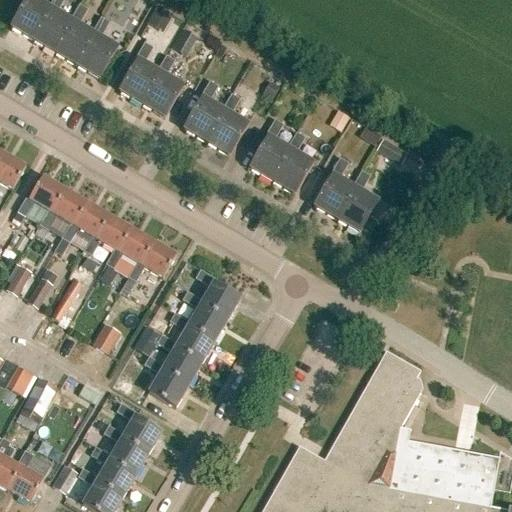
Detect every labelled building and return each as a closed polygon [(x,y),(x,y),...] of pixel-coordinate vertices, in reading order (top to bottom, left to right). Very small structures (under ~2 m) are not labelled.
[(34,3),(35,0),(27,0),(9,31),(30,44),(49,12),(47,11),(34,3)] [(52,0),(47,11),(49,12),(30,44),(52,57),(70,25),(68,24),(55,16),(64,0),(52,0)] [(77,29),(86,13),(78,8),(68,24),(70,25),(52,57),(73,69),(92,37),(90,36),(77,29)] [(145,29),(162,38),(172,21),(155,11),(145,29)] [(99,21),(90,36),(92,37),(73,69),(97,83),(116,52),(98,41),(108,26),(99,21)] [(183,33),(172,52),(184,59),(195,40),(183,33)] [(142,67),(151,51),(143,46),(134,62),(136,64),(117,95),(139,108),(158,76),(155,74),(142,67)] [(181,90),(164,80),(173,64),(164,59),(155,74),(158,76),(139,108),(163,121),(181,90)] [(223,115),(220,113),(207,106),(216,90),(208,85),(199,101),(201,102),(183,133),(205,146),(223,115)] [(220,113),(223,115),(205,146),(228,160),(247,128),(230,118),(239,103),(229,98),(220,113)] [(267,140),(248,172),(271,185),(290,153),(286,152),(273,144),(282,129),(273,124),(264,139),(267,140)] [(294,157),(303,142),(295,137),(286,152),(290,153),(271,185),(294,199),(312,167),(294,157)] [(400,168),(406,157),(382,143),(376,154),(400,168)] [(0,187),(11,194),(25,170),(2,157),(0,159),(0,187)] [(354,192),(351,190),(338,182),(347,167),(339,162),(329,177),(331,179),(313,210),(335,223),(354,192)] [(351,190),(354,192),(335,223),(358,237),(377,205),(360,195),(369,180),(360,175),(351,190)] [(24,202),(16,216),(24,221),(32,207),(46,216),(49,217),(63,194),(41,181),(27,204),(24,202)] [(49,217),(46,216),(38,229),(45,233),(53,220),(68,228),(71,230),(84,207),(63,194),(49,217)] [(68,228),(60,242),(68,246),(76,233),(90,241),(93,243),(107,219),(84,207),(71,230),(68,228)] [(90,241),(82,255),(90,260),(98,246),(112,254),(115,256),(129,233),(107,219),(93,243),(90,241)] [(112,254),(104,268),(112,272),(120,259),(134,268),(137,270),(151,246),(129,233),(115,256),(112,254)] [(134,268),(126,281),(135,286),(143,273),(161,284),(175,260),(151,246),(137,270),(134,268)] [(17,302),(31,277),(19,270),(5,295),(17,302)] [(202,304),(200,308),(227,323),(239,301),(212,287),(215,283),(199,274),(194,283),(209,292),(202,304)] [(37,313),(51,289),(40,282),(25,307),(37,313)] [(50,320),(59,325),(82,289),(72,283),(50,320)] [(187,330),(214,345),(227,323),(200,308),(202,304),(186,295),(181,304),(197,313),(189,326),(187,330)] [(173,317),(169,326),(184,334),(176,348),(174,351),(201,366),(214,345),(187,330),(189,326),(173,317)] [(104,328),(92,349),(107,358),(120,337),(104,328)] [(137,350),(150,357),(162,335),(149,328),(137,350)] [(162,372),(189,388),(201,366),(174,351),(176,348),(161,339),(156,347),(171,356),(164,369),(162,372)] [(494,511),(491,511),(500,462),(409,445),(411,434),(403,432),(403,430),(424,394),(421,385),(418,383),(421,376),(387,357),(325,465),(301,451),(265,511),(494,511)] [(148,360),(143,369),(158,378),(148,396),(175,412),(189,388),(162,372),(164,369),(148,360)] [(6,391),(17,371),(18,371),(5,363),(4,365),(0,363),(0,392),(4,394),(6,391)] [(33,380),(17,371),(6,391),(21,400),(33,380)] [(38,428),(56,392),(37,382),(19,418),(38,428)] [(115,416),(131,425),(123,438),(121,442),(148,458),(161,436),(134,420),(136,416),(120,407),(115,416)] [(110,460),(108,464),(135,479),(148,458),(121,442),(123,438),(107,429),(102,438),(118,447),(110,460)] [(0,442),(0,490),(5,494),(19,470),(15,469),(0,460),(8,446),(0,442)] [(97,483),(95,486),(121,502),(135,479),(108,464),(110,460),(94,451),(89,460),(105,469),(97,483)] [(15,469),(19,470),(5,494),(29,507),(42,484),(23,473),(31,459),(23,455),(15,469)] [(64,469),(52,490),(64,498),(77,477),(64,469)] [(92,491),(82,508),(88,511),(115,511),(121,502),(95,486),(97,483),(81,473),(77,481),(92,491)]
